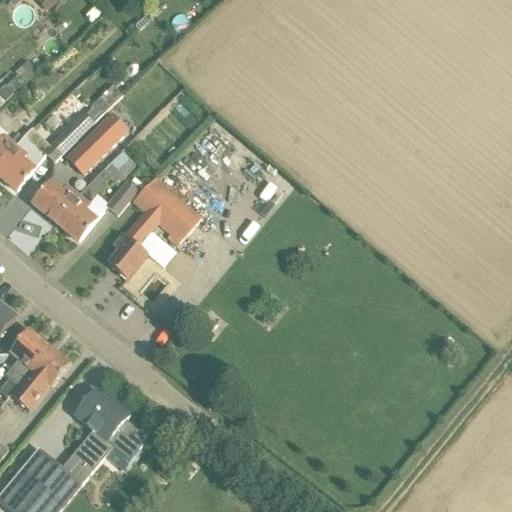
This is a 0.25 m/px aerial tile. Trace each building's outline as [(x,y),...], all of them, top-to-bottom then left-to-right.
[(37,0),(37,1),(48,14),(60,5),(55,0),(37,0)] [(0,95),(7,103),(13,96),(5,88),(0,93),(0,95)] [(29,112),(18,123),(25,131),(37,120),(29,112)] [(102,160),(127,135),(110,119),(69,161),(83,175),(100,157),(102,160)] [(35,172),(46,157),(51,149),(33,130),(24,139),(16,149),(15,147),(0,166),(0,179),(18,194),(35,172)] [(1,144),(0,143),(0,166),(15,147),(5,139),(1,144)] [(97,223),(107,210),(105,208),(94,196),(110,180),(117,188),(132,170),(135,167),(122,154),(78,199),(56,225),(80,245),(97,223)] [(155,223),(167,232),(171,236),(168,240),(177,248),(201,218),(164,188),(157,182),(156,181),(132,204),(143,215),(125,237),(114,250),(119,255),(108,268),(128,283),(149,257),(135,247),(155,223)] [(62,194),(51,185),(33,206),(56,225),(78,199),(66,189),(62,194)] [(125,185),(105,208),(107,210),(118,218),(136,195),(125,185)] [(0,340),(16,322),(0,308),(0,340)] [(5,378),(10,381),(19,388),(51,350),(29,333),(10,354),(19,361),(5,378)] [(32,417),(53,390),(71,367),(51,350),(19,388),(10,399),(32,417)] [(126,423),(131,417),(120,408),(118,411),(97,393),(76,419),(94,434),(83,448),(83,449),(62,474),(40,454),(0,502),(0,505),(8,511),(62,511),(82,489),(114,450),(131,463),(149,442),(126,423)] [(0,464),(9,453),(0,445),(0,464)]
